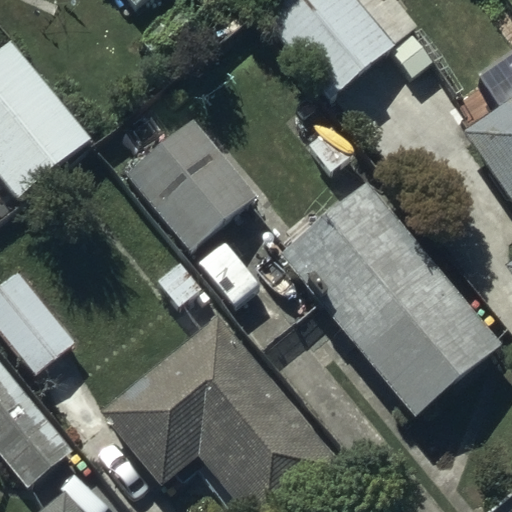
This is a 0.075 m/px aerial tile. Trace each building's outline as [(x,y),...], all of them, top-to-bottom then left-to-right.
[(122,0),(135,16),(154,0),(122,0)] [(392,55),(346,0),(297,0),(262,29),(327,109),(388,59),(410,86),(432,69),(409,41),(392,55)] [(8,52),(0,58),(0,192),(14,210),(88,152),(8,52)] [(511,61),(476,87),(498,118),(459,146),(511,221),(511,271),(503,278),(511,290),(511,61)] [(192,127),(124,183),(188,261),(256,206),(192,127)] [(366,197),(278,268),(411,431),(498,360),(366,197)] [(17,283),(0,296),(0,344),(32,385),(72,353),(17,283)] [(219,330),(100,423),(159,499),(196,470),(228,511),(304,511),(339,485),(219,330)] [(0,373),(0,467),(25,499),(71,461),(0,373)] [(70,511),(63,503),(51,511),(70,511)]
